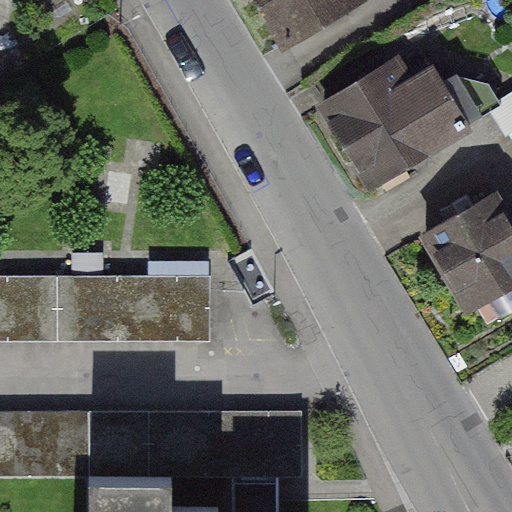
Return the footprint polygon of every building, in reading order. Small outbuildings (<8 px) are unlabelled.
[(258,0),(292,49),(364,0),(258,0)] [(438,30),(318,99),(371,193),(492,124),(438,30)] [(511,129),(511,94),(496,105),(511,129)] [(511,247),(481,195),(421,231),(474,321),(511,298),(511,247)] [(0,275),(0,340),(218,341),(218,276),(0,275)] [(0,414),(0,477),(97,478),(97,415),(0,414)] [(280,511),(280,428),(100,429),(100,511),(280,511)]
